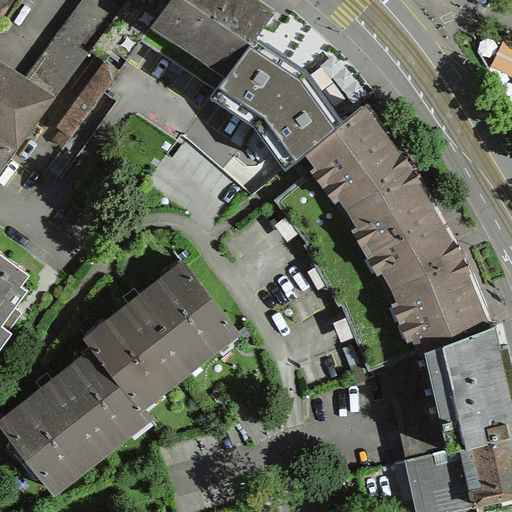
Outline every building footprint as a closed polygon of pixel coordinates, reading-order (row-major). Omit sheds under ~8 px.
[(0,0),(0,16),(10,0),(0,0)] [(121,4),(115,0),(81,0),(27,77),(55,96),(121,4)] [(254,35),(267,16),(244,0),(170,0),(144,38),(216,89),(254,35)] [(211,96),(254,123),(285,169),(291,163),(342,117),(305,68),(254,35),(216,89),(211,96)] [(27,77),(0,59),(0,141),(17,153),(55,96),(27,77)] [(342,117),(291,163),(303,176),(273,199),(344,305),(368,370),(385,364),(488,326),(472,292),(464,267),(432,213),(412,176),(382,134),(360,104),(342,117)] [(22,275),(0,259),(0,341),(5,335),(0,330),(0,319),(20,295),(10,290),(22,275)] [(233,334),(176,260),(74,340),(130,409),(233,334)] [(405,457),(511,433),(511,396),(504,360),(496,323),(488,326),(385,364),(405,457)] [(82,350),(0,414),(0,443),(41,494),(141,421),(130,409),(82,350)] [(415,511),(436,511),(511,491),(511,433),(405,457),(415,511)]
